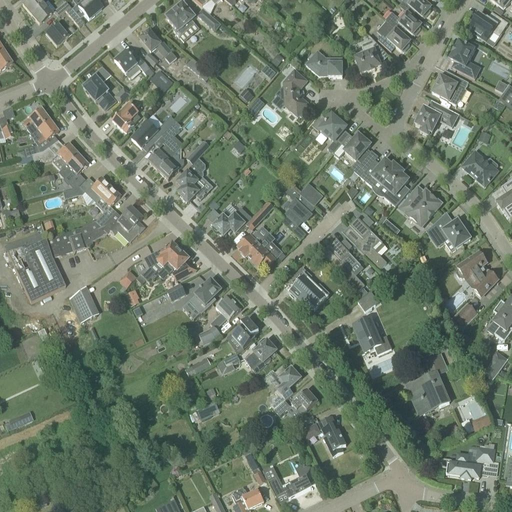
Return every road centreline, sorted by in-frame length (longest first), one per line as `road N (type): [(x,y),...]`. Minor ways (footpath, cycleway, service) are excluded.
road 1 (residential): [(511,256),(471,200),(397,138),(404,103),(465,0)]
road 2 (residential): [(258,298),(51,83)]
road 3 (residential): [(399,486),(391,463),(258,298)]
road 4 (residential): [(258,298),(351,202)]
road 5 (residential): [(51,83),(155,0)]
